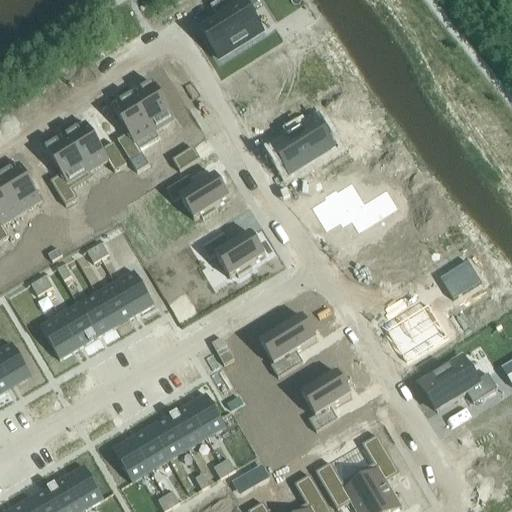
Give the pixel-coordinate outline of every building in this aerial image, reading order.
[(217,25),(203,34),(219,61),(262,34),(249,13),(259,7),(254,0),(224,0),(217,5),(226,19),(217,25)] [(268,77),(240,95),(256,121),(297,95),(284,75),(295,68),(285,51),(261,65),(268,77)] [(153,85),(133,97),(156,135),(176,122),(153,85)] [(133,97),(112,110),(128,136),(118,143),(131,164),(142,157),(136,147),(156,135),(133,97)] [(290,142),(275,151),(290,176),(332,149),(317,125),(303,134),(301,132),(288,140),(290,142)] [(86,126),(66,139),(89,176),(90,176),(108,164),(115,174),(126,167),(113,146),(102,152),(86,126)] [(66,139),(46,151),(62,178),(51,184),(66,209),(78,201),(73,193),(93,181),(90,176),(89,176),(66,139)] [(193,150),(173,162),(180,174),(200,162),(193,150)] [(20,168),(0,179),(0,181),(23,217),(42,205),(20,168)] [(189,180),(167,193),(174,205),(181,201),(194,223),(201,219),(203,222),(217,213),(215,210),(230,201),(216,178),(195,191),(189,180)] [(0,181),(0,244),(9,239),(3,229),(23,217),(0,181)] [(325,201),(311,210),(326,234),(340,226),(342,230),(351,224),(358,235),(397,211),(385,192),(364,205),(352,184),(337,193),(336,191),(323,199),(325,201)] [(425,199),(419,190),(405,199),(410,208),(425,199)] [(365,268),(352,276),(367,301),(406,277),(394,257),(403,252),(393,235),(369,250),(375,259),(364,265),(365,268)] [(224,237),(203,251),(210,262),(217,258),(230,281),(237,277),(239,280),(253,271),(251,268),(266,259),(251,236),(231,249),(224,237)] [(102,247),(95,251),(102,262),(109,258),(102,247)] [(95,251),(88,255),(94,267),(102,262),(95,251)] [(58,252),(49,258),(53,265),(63,259),(58,252)] [(65,268),(58,273),(64,284),(72,280),(65,268)] [(135,275),(116,286),(135,319),(154,308),(135,275)] [(46,279),(39,284),(46,295),(53,291),(46,279)] [(39,284),(32,288),(38,299),(46,295),(39,284)] [(116,286),(97,297),(116,330),(135,319),(116,286)] [(97,297),(78,308),(98,341),(116,330),(97,297)] [(78,308),(60,319),(79,352),(98,341),(78,308)] [(429,308),(387,334),(407,365),(449,340),(429,308)] [(60,319),(41,330),(60,363),(79,352),(60,319)] [(275,336),(260,345),(274,367),(271,369),(278,381),(303,366),(296,355),(317,342),(303,319),(289,328),(287,324),(273,333),(275,336)] [(12,347),(0,354),(0,370),(12,391),(32,380),(12,347)] [(462,360),(420,386),(437,414),(467,396),(474,406),(497,391),(488,377),(477,384),(462,360)] [(511,365),(502,371),(511,386),(511,365)] [(0,370),(0,398),(12,391),(0,370)] [(309,393),(302,397),(316,419),(309,423),(317,435),(338,422),(331,411),(352,398),(338,375),(323,384),(321,381),(307,390),(309,393)] [(207,398),(188,409),(207,442),(226,431),(207,398)] [(188,409),(169,420),(188,453),(207,442),(188,409)] [(486,448),(466,461),(481,486),(497,476),(499,479),(511,470),(511,468),(511,467),(511,466),(511,438),(509,434),(508,435),(496,416),(475,429),(486,448)] [(169,420),(151,431),(170,464),(188,453),(169,420)] [(151,431),(132,442),(151,475),(170,464),(151,431)] [(374,468),(358,477),(378,511),(398,511),(402,510),(386,485),(400,477),(378,439),(363,448),(374,468)] [(132,442),(113,453),(132,486),(151,475),(132,442)] [(229,462),(222,467),(228,478),(236,474),(229,462)] [(222,467),(214,471),(221,482),(228,478),(222,467)] [(331,467),(316,475),(337,511),(339,511),(351,505),(355,511),(378,511),(358,477),(343,486),(331,467)] [(84,470),(65,481),(83,511),(88,511),(104,503),(84,470)] [(203,478),(195,482),(202,493),(210,489),(203,478)] [(307,507),(298,511),(329,511),(310,479),(295,488),(307,507)] [(83,511),(65,481),(47,492),(58,511),(83,511)] [(58,511),(47,492),(28,503),(33,511),(58,511)] [(173,495),(166,500),(173,511),(180,507),(173,495)] [(166,500),(158,504),(163,511),(170,511),(173,511),(166,500)] [(33,511),(28,503),(13,511),(33,511)]
